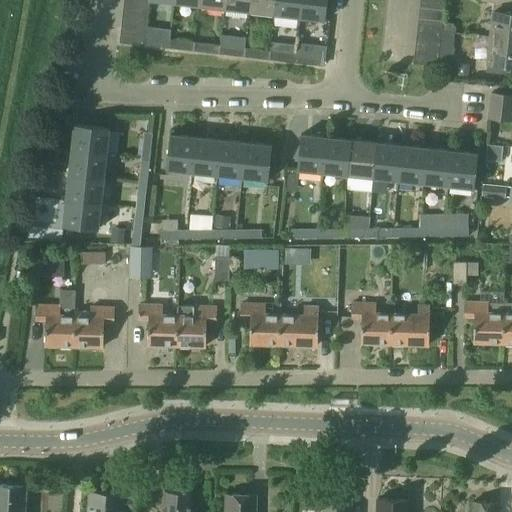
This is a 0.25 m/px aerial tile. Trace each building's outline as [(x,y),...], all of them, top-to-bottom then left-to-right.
[(149,11),(150,1),(150,0),(125,0),(124,8),(149,11)] [(223,9),(224,0),(198,0),(198,6),(223,9)] [(249,12),(250,0),(224,0),(223,9),(249,12)] [(274,15),(276,0),(250,0),(249,12),(274,15)] [(300,18),(301,0),(276,0),(274,15),(300,18)] [(325,21),(327,0),(301,0),(300,18),(325,21)] [(445,10),(446,0),(420,0),(420,7),(445,10)] [(511,40),(511,0),(481,0),(481,2),(494,3),(490,38),(511,40)] [(444,21),(445,10),(420,7),(419,18),(444,21)] [(148,22),(149,11),(124,8),(123,20),(148,22)] [(443,23),(444,21),(419,18),(418,29),(442,32),(443,23)] [(147,34),(148,22),(123,20),(122,31),(147,34)] [(443,23),(442,32),(455,34),(456,27),(453,24),(443,23)] [(441,43),(442,32),(418,29),(416,40),(441,43)] [(146,45),(147,36),(147,34),(122,31),(120,42),(146,45)] [(451,68),(455,34),(442,32),(441,43),(440,55),(438,66),(451,68)] [(169,48),(170,39),(147,36),(146,45),(169,48)] [(511,66),(511,40),(490,38),(487,72),(506,75),(507,66),(511,66)] [(194,42),(170,39),(169,48),(193,50),(194,42)] [(440,55),(441,43),(416,40),(415,52),(440,55)] [(218,53),(219,45),(194,42),(193,50),(218,53)] [(244,56),(245,48),(219,45),(218,53),(244,56)] [(269,59),(270,51),(245,48),(244,56),(269,59)] [(277,51),(276,60),(295,62),(296,54),(277,51)] [(438,66),(440,55),(415,52),(414,63),(438,66)] [(296,54),(295,62),(315,64),(316,56),(296,54)] [(456,64),(455,75),(465,76),(466,65),(456,64)] [(511,118),(511,91),(492,89),(489,115),(511,118)] [(107,154),(110,128),(75,124),(73,150),(107,154)] [(150,159),(153,133),(145,132),(142,158),(150,159)] [(192,173),(196,138),(171,135),(167,171),(192,173)] [(325,139),(300,137),(297,172),(322,175),(325,139)] [(217,176),(221,141),(196,138),(192,173),(217,176)] [(351,142),(325,139),(322,175),(347,177),(351,142)] [(242,179),(246,144),(221,141),(217,176),(242,179)] [(376,144),(351,142),(347,177),(372,180),(376,144)] [(267,182),(271,147),(246,144),(242,179),(267,182)] [(401,147),(376,144),(372,180),(397,182),(401,147)] [(426,150),(401,147),(397,182),(422,185),(426,150)] [(73,150),(70,175),(104,179),(107,154),(73,150)] [(451,152),(426,150),(422,185),(448,188),(451,152)] [(448,188),(473,190),(476,155),(451,152),(448,188)] [(140,163),(138,182),(146,183),(148,164),(140,163)] [(70,175),(67,201),(101,205),(104,179),(70,175)] [(501,197),(502,187),(485,186),(484,195),(501,197)] [(137,197),(136,207),(143,208),(145,188),(138,188),(137,197)] [(67,201),(64,226),(98,230),(101,205),(67,201)] [(135,213),(133,232),(141,233),(143,213),(135,213)] [(344,228),(342,228),(342,237),(361,237),(368,237),(368,228),(368,217),(345,215),(344,228)] [(217,216),(215,227),(229,228),(230,218),(217,216)] [(462,226),(444,227),(444,236),(463,236),(462,226)] [(386,227),(368,228),(368,237),(386,237),(386,227)] [(412,227),(393,227),(393,237),(412,236),(412,227)] [(437,227),(418,227),(419,236),(437,236),(437,227)] [(291,229),(291,238),(310,238),(310,228),(291,229)] [(335,228),(317,228),(317,237),(336,237),(335,228)] [(124,230),(113,229),(111,240),(123,242),(124,230)] [(164,231),(160,231),(160,240),(160,245),(179,245),(179,240),(180,240),(180,231),(164,231)] [(205,231),(186,231),(186,239),(205,239),(205,231)] [(230,231),(211,231),(211,239),(230,239),(230,231)] [(256,231),(236,231),(236,239),(257,239),(256,231)] [(153,276),(154,244),(132,243),(131,275),(153,276)] [(230,281),(231,256),(231,246),(217,245),(216,256),(215,280),(230,281)] [(279,250),(245,249),(245,268),(279,269),(279,250)] [(105,251),(81,251),(81,263),(105,263),(105,251)] [(44,253),(44,275),(56,276),(56,253),(44,253)] [(454,261),(453,283),(466,283),(466,261),(454,261)] [(76,291),(61,290),(61,306),(36,305),(36,321),(46,321),(45,345),(75,346),(76,316),(76,291)] [(395,314),(376,314),(376,304),(351,303),(351,319),(361,319),(360,343),(395,344),(395,314)] [(464,303),(464,318),(473,318),(473,343),(506,343),(507,304),(487,304),(486,304),(464,303)] [(175,345),(177,345),(177,315),(162,315),(163,305),(138,304),(138,319),(148,319),(147,344),(175,345)] [(284,315),(264,315),(265,304),(240,304),(240,318),(250,319),(249,344),(283,345),(284,315)] [(75,346),(104,347),(105,322),(115,323),(115,307),(91,306),(91,316),(76,316),(75,346)] [(177,315),(177,345),(205,346),(206,321),(215,322),(216,307),(192,306),(178,306),(177,315)] [(395,344),(429,345),(430,306),(419,306),(418,315),(395,314),(395,344)] [(283,345),(317,346),(318,307),(304,307),(304,316),(284,315),(283,345)] [(21,486),(21,482),(7,481),(7,485),(0,484),(0,511),(25,511),(26,486),(21,486)] [(121,511),(123,494),(90,492),(88,511),(121,511)] [(189,511),(191,493),(164,492),(163,511),(189,511)] [(255,511),(256,495),(226,494),(225,511),(255,511)] [(323,511),(350,511),(351,498),(324,497),(323,511)] [(408,511),(409,500),(377,499),(376,511),(408,511)] [(498,511),(499,503),(472,501),(471,511),(498,511)]
